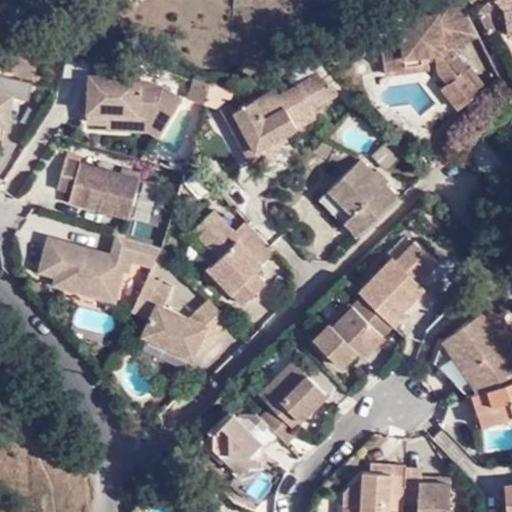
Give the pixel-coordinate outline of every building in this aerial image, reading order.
[(456,41),(480,25),(469,2),(470,0),(430,0),(431,9),(404,12),(405,26),(382,27),(385,53),(408,52),(409,59),(431,58),(431,48),(441,48),(443,64),(452,77),(467,67),(471,64),(456,41)] [(117,46),(101,46),(101,66),(96,65),(95,113),(115,113),(132,112),(132,101),(143,101),(143,107),(159,107),(175,116),(188,89),(168,79),(148,79),(148,47),(144,46),(117,46)] [(410,66),(409,59),(408,52),(385,53),(386,69),(410,66)] [(482,87),(467,67),(452,77),(446,82),(461,102),(482,87)] [(245,121),(237,125),(254,157),(268,157),(275,154),(281,141),(272,124),(278,121),(283,129),(315,110),(311,102),(337,86),(321,68),(283,91),(279,86),(258,98),(257,94),(237,106),(245,121)] [(0,118),(4,119),(11,92),(28,95),(32,77),(0,70),(0,118)] [(216,83),(198,79),(193,98),(210,103),(212,94),(216,83)] [(236,99),(239,91),(216,80),(216,83),(212,94),(210,103),(226,108),(225,106),(236,99)] [(226,108),(237,125),(245,121),(237,106),(257,94),(253,89),(236,99),(225,106),(226,108)] [(168,127),(175,116),(159,107),(143,107),(143,101),(132,101),(132,112),(132,121),(155,122),(168,127)] [(114,121),(132,121),(132,112),(115,113),(114,121)] [(393,150),(379,135),(361,151),(375,167),(393,150)] [(315,157),(323,144),(312,139),(301,150),(315,157)] [(333,162),(338,151),(324,144),(318,156),(333,162)] [(120,166),(106,161),(70,153),(63,180),(76,183),(76,195),(136,210),(146,173),(120,166)] [(350,155),(319,185),(341,209),(331,220),(346,234),(388,194),(374,180),(371,183),(361,173),(364,170),(350,155)] [(106,156),(106,161),(120,166),(121,160),(106,156)] [(377,176),(368,166),(364,170),(361,173),(371,183),(374,180),(377,176)] [(308,196),(331,220),(341,209),(319,185),(308,196)] [(258,262),(279,242),(271,233),(250,212),(238,224),(216,203),(198,222),(223,247),(233,257),(222,267),(249,294),(270,273),(258,262)] [(137,258),(161,262),(168,242),(126,229),(119,248),(57,228),(46,262),(62,267),(60,276),(120,294),(130,267),(134,268),(137,258)] [(390,248),(357,280),(361,284),(391,314),(403,304),(399,300),(420,280),(414,272),(433,254),(413,232),(395,250),(390,248)] [(213,258),(222,267),(233,257),(223,247),(213,258)] [(139,303),(148,308),(160,271),(155,269),(139,303)] [(171,277),(160,271),(148,308),(143,323),(195,348),(207,331),(213,334),(225,324),(200,296),(188,307),(163,294),(171,277)] [(380,326),(391,314),(361,284),(350,295),(331,315),(328,311),(313,327),(340,354),(354,341),(359,347),(380,326)] [(210,287),(200,296),(225,324),(235,314),(210,287)] [(347,292),(328,311),(331,315),(350,295),(347,292)] [(476,381),(511,369),(511,353),(479,301),(441,324),(476,381)] [(470,383),(476,381),(441,324),(433,346),(466,383),(470,383)] [(385,331),(380,326),(359,347),(363,351),(385,331)] [(270,396),(259,407),(277,425),(285,432),(298,421),(292,415),(308,402),(304,398),(309,394),(312,397),(327,384),(293,349),(273,367),(280,374),(264,390),(270,396)] [(257,383),(264,390),(280,374),(273,367),(257,383)] [(511,369),(476,381),(470,383),(475,399),(480,414),(511,404),(511,369)] [(468,401),(475,399),(470,383),(466,383),(463,385),(468,401)] [(277,425),(259,407),(257,406),(240,404),(236,409),(232,406),(203,434),(238,469),(248,459),(256,460),(256,445),(253,442),(263,431),(266,435),(277,425)] [(365,452),(364,459),(385,461),(386,454),(365,452)] [(372,511),(374,498),(397,500),(397,494),(400,458),(401,454),(386,454),(385,461),(364,459),(353,458),(327,481),(327,493),(346,494),(346,508),(340,508),(340,511),(372,511)] [(416,459),(400,458),(397,494),(412,494),(411,511),(443,511),(446,475),(416,473),(416,459)] [(511,511),(511,471),(505,472),(505,504),(496,505),(495,511),(511,511)] [(327,506),(340,508),(346,508),(346,494),(327,493),(327,506)]
